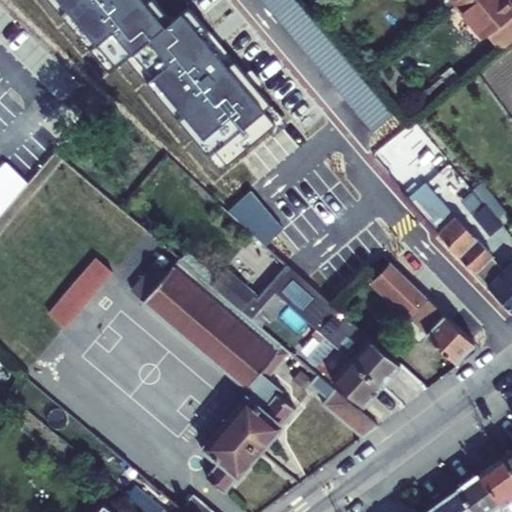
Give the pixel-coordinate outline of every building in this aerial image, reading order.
[(44,0),(87,50),(93,45),(112,68),(129,54),(149,77),(144,81),(206,154),(213,148),(228,166),(277,125),(265,112),(272,106),(236,63),(229,68),(201,34),(207,29),(188,5),(171,19),(154,0),(145,0),(144,1),(143,0),(44,0)] [(265,0),(378,131),(397,115),(298,0),(265,0)] [(452,0),(483,40),(487,37),(499,52),(511,41),(511,7),(506,0),(452,0)] [(302,111),(284,138),(306,152),(324,125),(302,111)] [(0,169),(0,217),(29,183),(7,162),(0,169)] [(435,229),(452,214),(425,184),(409,198),(435,229)] [(484,205),(495,219),(501,215),(476,185),(469,192),(482,207),(484,205)] [(501,226),(495,219),(484,205),(482,207),(471,215),(488,237),(501,226)] [(472,236),(452,214),(435,229),(439,233),(478,271),(493,257),(472,236)] [(111,271),(94,256),(47,312),(64,326),(111,271)] [(268,376),(289,351),(254,322),(240,309),(211,284),(179,257),(165,274),(152,263),(131,289),(250,390),(262,375),(266,378),(268,376)] [(474,340),(389,262),(371,283),(454,360),(474,340)] [(322,340),(332,349),(354,368),(378,388),(401,365),(370,339),(286,263),(256,297),(252,295),(254,293),(225,268),(211,284),(240,309),(254,321),(273,298),(322,340)] [(490,283),(511,304),(511,266),(510,264),(490,283)] [(332,349),(322,340),(306,358),(361,406),(378,388),(354,368),(332,349)] [(143,362),(115,392),(155,429),(183,398),(143,362)] [(320,405),(361,440),(378,427),(316,374),(307,385),(325,399),(320,405)] [(250,390),(245,395),(223,421),(259,451),(293,411),(295,407),(279,394),(283,390),(268,376),(266,378),(262,375),(250,390)] [(23,404),(33,390),(27,386),(17,400),(23,404)] [(259,451),(223,421),(200,448),(214,459),(201,474),(224,494),(259,451)] [(511,450),(502,457),(511,471),(511,450)] [(511,511),(511,471),(502,457),(479,474),(506,511),(511,511)] [(506,511),(479,474),(458,489),(474,511),(486,511),(488,511),(487,511),(506,511)] [(214,511),(192,494),(187,501),(169,486),(165,481),(157,489),(176,505),(185,511),(214,511)] [(474,511),(458,489),(426,511),(474,511)]
